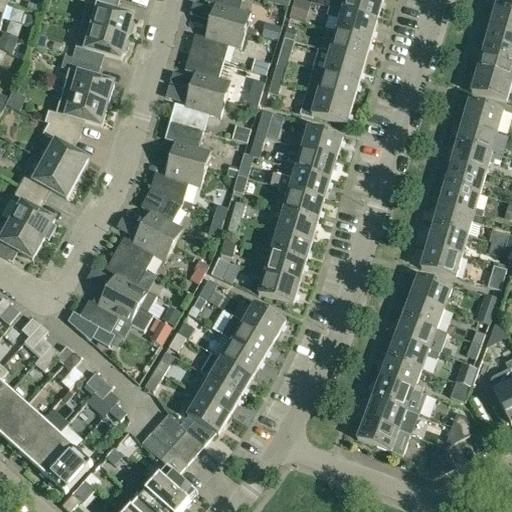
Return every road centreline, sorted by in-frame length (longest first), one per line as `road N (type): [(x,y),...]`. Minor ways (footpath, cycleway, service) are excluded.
road 1 (residential): [(280,446),(348,304),(436,0)]
road 2 (residential): [(45,306),(108,207),(177,0)]
road 3 (residential): [(280,446),(433,503),(511,463)]
road 4 (residential): [(152,421),(45,306)]
